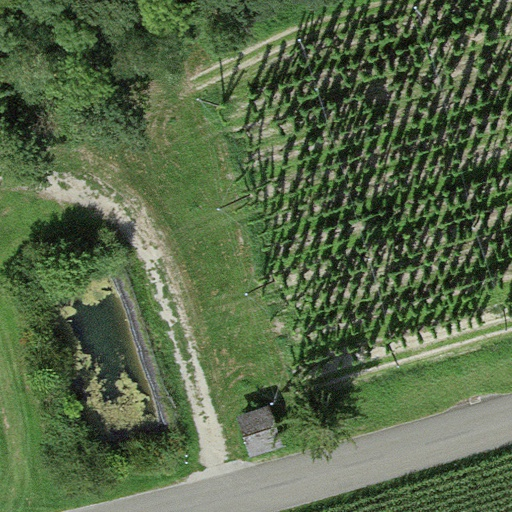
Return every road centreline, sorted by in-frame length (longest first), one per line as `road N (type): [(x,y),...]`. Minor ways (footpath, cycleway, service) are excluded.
road 1 (track): [(232,508),(171,305),(73,201),(0,181)]
road 2 (tertiary): [(511,428),(218,511)]
